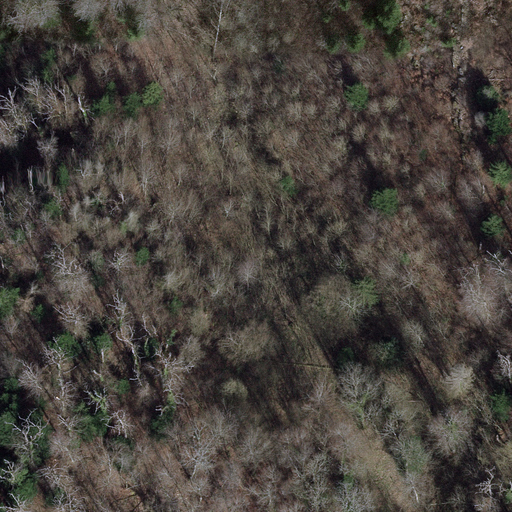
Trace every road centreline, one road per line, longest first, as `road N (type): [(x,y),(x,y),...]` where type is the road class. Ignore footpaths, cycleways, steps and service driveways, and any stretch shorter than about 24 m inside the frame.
road 1 (track): [(370,511),(304,271),(244,168),(250,0)]
road 2 (track): [(244,168),(212,146),(115,27)]
